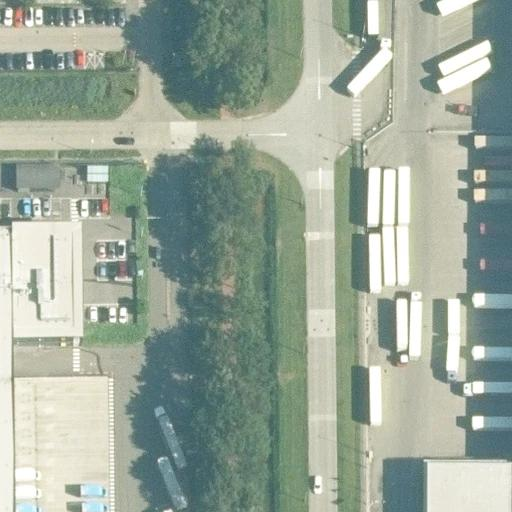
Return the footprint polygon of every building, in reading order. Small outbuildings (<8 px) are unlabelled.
[(174,18),(175,52),(190,51),(189,18),(174,18)] [(63,192),(63,169),(19,168),(19,191),(63,192)] [(130,220),(94,220),(95,269),(131,268),(130,220)] [(0,246),(0,511),(12,511),(10,344),(72,344),(71,246),(11,247),(0,246)] [(131,272),(95,273),(96,322),(132,321),(131,272)] [(511,511),(511,478),(431,478),(430,511),(511,511)]
